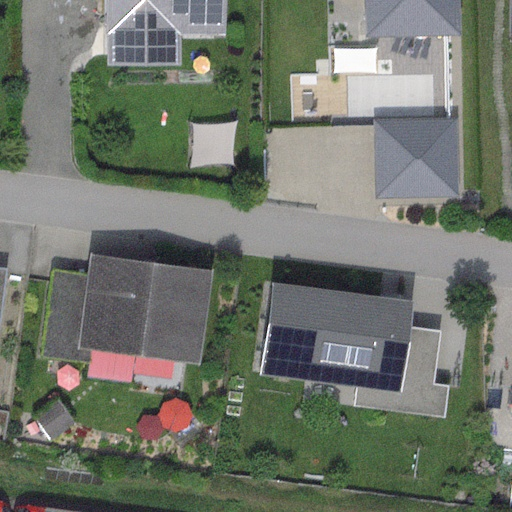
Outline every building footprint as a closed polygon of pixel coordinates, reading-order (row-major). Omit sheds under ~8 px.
[(100,0),(100,34),(221,35),(221,0),(100,0)] [(454,0),(359,0),(360,34),(455,32),(454,0)] [(454,118),(371,120),(373,197),(456,195),(454,118)] [(84,274),(50,269),(37,356),(86,363),(84,378),(128,384),(133,350),(193,359),(206,270),(87,253),(84,274)] [(408,295),(269,277),(257,367),(356,380),(353,402),(443,414),(447,384),(430,382),(437,330),(404,326),(408,295)]
